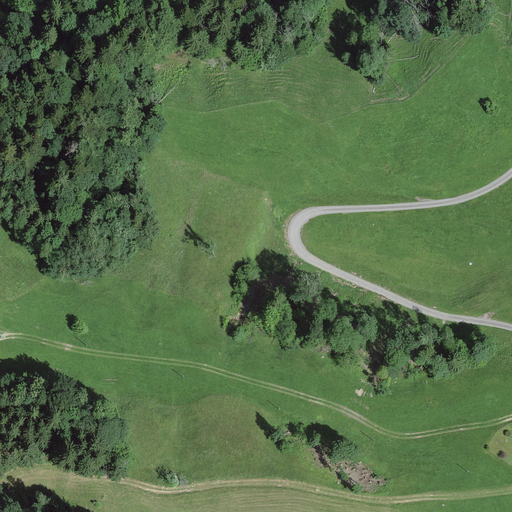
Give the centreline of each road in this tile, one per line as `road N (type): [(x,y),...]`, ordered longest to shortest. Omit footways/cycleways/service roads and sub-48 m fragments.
road 1 (track): [(511,417),(408,436),(197,367),(23,337),(0,340)]
road 2 (unclassified): [(511,172),(453,201),(312,212),(294,231),(303,253),(337,273),(418,308),(511,328)]
